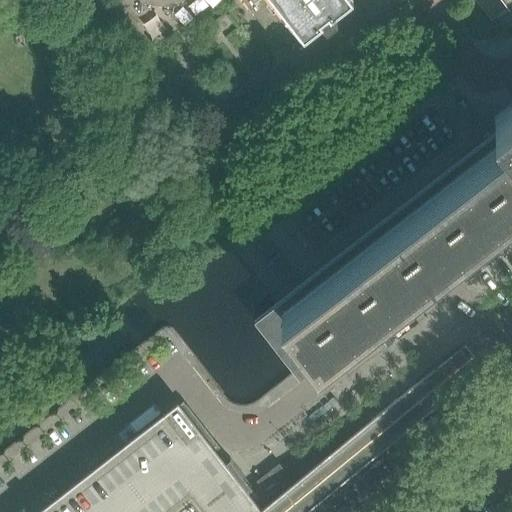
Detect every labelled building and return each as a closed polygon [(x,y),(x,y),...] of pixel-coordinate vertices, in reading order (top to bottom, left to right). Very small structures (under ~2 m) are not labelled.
[(140,0),(142,2),(174,6),(181,0),(243,0),(283,50),(322,20),(327,27),(338,19),(332,12),(347,0),(140,0)] [(511,0),(477,0),(491,17),(498,12),(507,24),(511,20),(511,0)] [(304,93),(334,69),(321,52),(290,76),(304,93)] [(367,324),(511,210),(511,103),(495,117),(501,125),(491,133),(323,264),(298,284),(282,296),(279,299),(254,318),(296,371),(300,376),(327,355),(342,343),(367,324)] [(258,511),(244,493),(245,492),(243,490),(242,491),(226,469),(222,464),(223,463),(221,462),(220,462),(200,436),(201,435),(199,433),(198,434),(178,407),(179,407),(177,405),(175,406),(149,427),(147,428),(147,429),(121,450),(120,449),(119,450),(118,450),(119,451),(92,472),(92,471),(91,472),(90,473),(91,473),(64,494),(64,493),(63,494),(62,495),(40,511),(258,511)] [(388,424),(381,431),(391,443),(398,437),(388,424)] [(371,485),(393,468),(382,454),(360,471),(371,485)] [(319,490),(341,473),(330,458),(308,476),(319,490)] [(268,494),(290,477),(279,462),(257,479),(268,494)]
